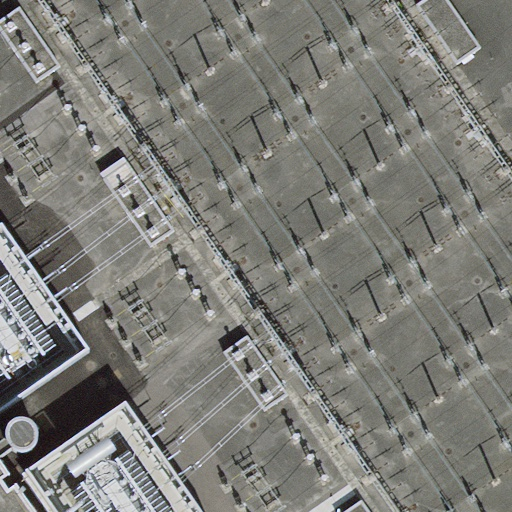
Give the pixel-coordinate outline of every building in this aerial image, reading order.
[(459,66),(482,49),(446,0),(432,0),(419,10),(459,66)] [(0,26),(0,29),(38,84),(60,69),(21,12),(0,26)] [(107,183),(152,249),(175,234),(130,168),(107,183)] [(248,338),(226,353),(265,409),(287,394),(248,338)] [(0,511),(35,511),(32,507),(0,461),(0,511)]
